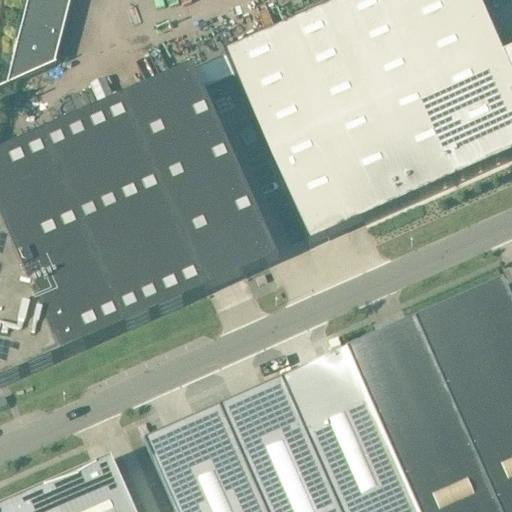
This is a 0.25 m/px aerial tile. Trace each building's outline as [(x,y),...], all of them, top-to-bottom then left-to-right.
[(54,67),(71,0),(28,0),(6,89),(56,68),(56,66),(54,67)] [(92,0),(88,18),(160,36),(168,0),(243,0),(284,10),(286,0),(92,0)] [(511,58),(504,62),(477,0),(364,0),(225,61),(235,83),(310,252),(511,162),(511,58)] [(205,70),(194,75),(204,97),(215,92),(235,83),(225,61),(205,70)] [(0,388),(278,264),(204,97),(194,75),(193,72),(0,157),(0,388)] [(511,511),(511,305),(504,289),(347,358),(415,511),(511,511)] [(414,511),(346,358),(133,452),(160,511),(414,511)] [(72,483),(71,482),(2,511),(133,511),(126,495),(113,464),(72,483)]
